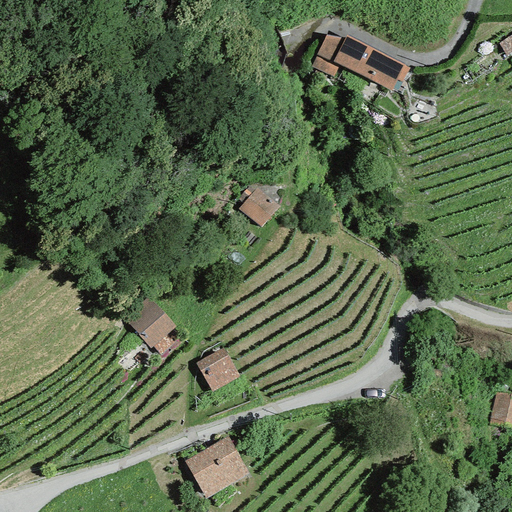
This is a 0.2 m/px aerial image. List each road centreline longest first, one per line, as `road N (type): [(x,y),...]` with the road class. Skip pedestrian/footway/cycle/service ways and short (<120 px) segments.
road 1 (residential): [(511,321),(418,300),(377,364),(346,385),(13,504)]
road 2 (residential): [(474,0),(456,43),(431,59),(400,57),(346,33)]
